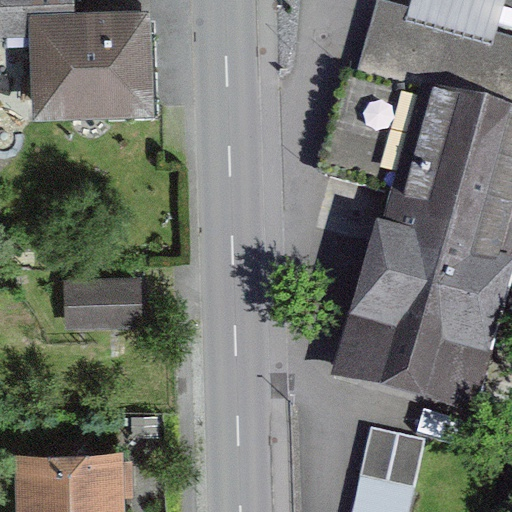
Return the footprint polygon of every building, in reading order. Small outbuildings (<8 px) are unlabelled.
[(37,8),(37,18),(70,16),(69,0),(3,0),(3,8),(37,8)] [(142,14),(70,16),(37,18),(40,108),(146,104),(142,14)] [(378,311),(361,372),(471,404),(485,352),(490,353),(511,277),(511,273),(505,272),(511,246),(511,235),(506,234),(511,213),(511,42),(460,28),(457,40),(375,17),(329,177),(405,199),(392,242),(398,244),(385,286),(380,284),(373,309),(378,311)] [(68,283),(69,322),(138,320),(137,281),(68,283)] [(371,430),(360,479),(414,491),(425,442),(371,430)] [(115,511),(114,455),(24,458),(25,511),(115,511)]
